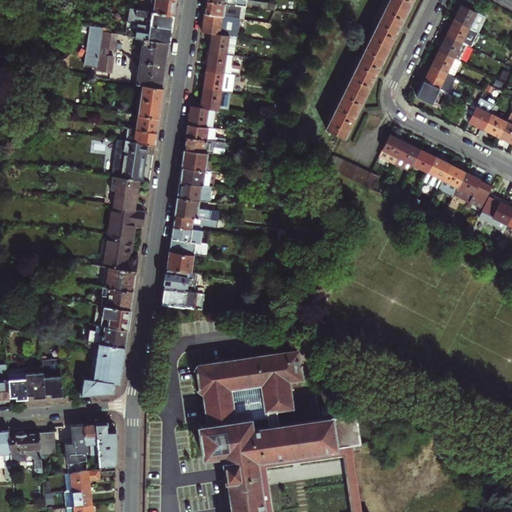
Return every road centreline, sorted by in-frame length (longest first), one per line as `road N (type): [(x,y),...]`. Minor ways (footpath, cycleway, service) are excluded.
road 1 (residential): [(133,403),(191,0)]
road 2 (residential): [(435,0),(392,84),(391,105),(511,171)]
road 3 (residential): [(133,403),(0,414)]
